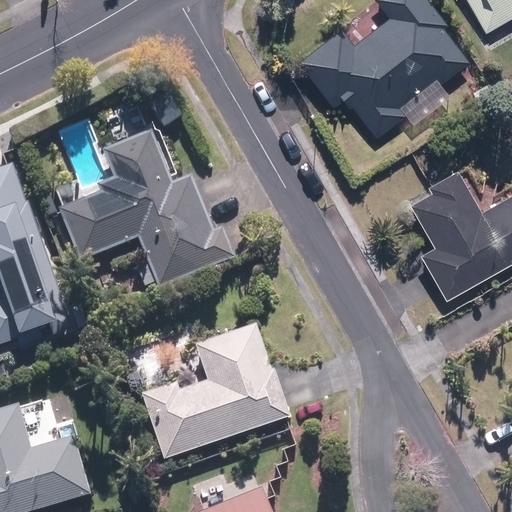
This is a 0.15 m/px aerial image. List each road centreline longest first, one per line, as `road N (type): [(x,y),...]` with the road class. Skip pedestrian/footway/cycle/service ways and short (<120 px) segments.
road 1 (residential): [(174,0),(384,362)]
road 2 (residential): [(384,362),(475,511)]
road 3 (tertiary): [(0,73),(136,0)]
